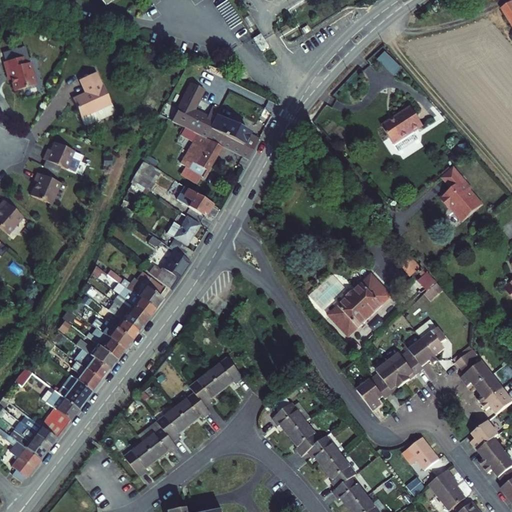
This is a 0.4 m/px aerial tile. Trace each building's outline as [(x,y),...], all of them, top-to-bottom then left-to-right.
[(511,13),(506,5),(495,12),(511,38),(511,13)] [(308,25),(301,28),(305,34),(311,31),(308,25)] [(249,30),(241,35),(249,47),(257,42),(249,30)] [(0,66),(0,68),(3,81),(6,80),(7,84),(10,95),(32,90),(23,51),(0,57),(2,65),(0,66)] [(90,77),(76,84),(82,97),(79,99),(67,105),(79,130),(83,131),(108,118),(109,115),(90,77)] [(82,97),(76,84),(73,85),(79,99),(82,97)] [(184,86),(165,125),(166,125),(179,131),(215,148),(243,161),(247,151),(237,147),(196,129),(200,120),(187,113),(197,93),(184,86)] [(420,128),(407,110),(378,129),(395,154),(397,153),(415,141),(410,134),(420,128)] [(200,120),(196,129),(237,147),(247,151),(253,139),(209,119),(202,116),(200,120)] [(215,148),(179,131),(175,138),(188,144),(176,167),(198,179),(215,148)] [(41,156),(38,163),(41,164),(56,171),(62,174),(69,156),(49,147),(46,155),(44,158),(41,156)] [(41,164),(38,172),(53,178),(56,171),(41,164)] [(150,170),(140,164),(132,177),(131,176),(128,182),(134,186),(137,181),(141,183),(150,170)] [(438,198),(437,201),(443,208),(446,208),(447,207),(453,214),(453,216),(458,222),(478,206),(470,197),(469,198),(466,194),(466,191),(458,181),(460,179),(450,168),(439,178),(448,189),(438,198)] [(56,188),(32,177),(28,184),(32,186),(30,189),(26,200),(46,209),(56,188)] [(460,179),(458,181),(466,191),(468,189),(460,179)] [(208,207),(179,189),(174,197),(177,198),(175,203),(200,219),(208,207)] [(18,221),(0,205),(0,235),(3,238),(18,221)] [(116,216),(122,220),(125,213),(119,209),(115,215),(116,216)] [(122,220),(116,216),(113,220),(119,224),(122,220)] [(172,241),(166,250),(169,252),(184,263),(190,254),(182,249),(195,227),(183,219),(176,229),(170,225),(163,235),(172,241)] [(144,263),(139,271),(160,289),(165,282),(169,285),(185,263),(184,263),(169,252),(156,271),(144,263)] [(511,266),(511,280),(502,289),(511,300),(511,262),(510,264),(511,266)] [(433,282),(425,273),(417,280),(425,290),(433,282)] [(116,288),(117,289),(149,312),(157,301),(153,299),(159,290),(138,274),(128,288),(126,286),(125,288),(119,284),(116,288)] [(367,276),(323,317),(343,339),(388,298),(367,276)] [(425,290),(424,291),(430,298),(439,290),(433,282),(425,290)] [(149,312),(117,289),(112,296),(143,320),(149,312)] [(143,320),(112,296),(110,300),(113,302),(110,306),(137,327),(143,320)] [(104,313),(112,320),(115,322),(132,335),(137,327),(110,306),(107,304),(105,306),(108,308),(104,313)] [(89,321),(85,327),(87,328),(97,336),(119,352),(126,342),(110,330),(108,328),(105,333),(89,321)] [(115,322),(110,330),(126,342),(132,335),(115,322)] [(426,322),(412,334),(418,342),(431,359),(440,351),(436,346),(442,342),(426,322)] [(119,352),(97,336),(90,346),(91,347),(111,362),(119,352)] [(418,342),(405,353),(417,369),(425,363),(429,367),(434,363),(431,359),(418,342)] [(81,355),(88,360),(104,372),(111,362),(91,347),(87,353),(74,343),(71,347),(81,355)] [(469,352),(467,349),(450,362),(453,365),(469,352)] [(403,350),(384,366),(400,387),(406,382),(404,379),(409,375),(411,378),(419,371),(417,369),(405,353),(403,350)] [(453,365),(458,371),(474,358),(469,352),(453,365)] [(73,365),(81,371),(97,382),(103,374),(104,372),(88,360),(81,355),(73,365)] [(490,378),(474,358),(458,371),(462,377),(458,380),(465,388),(469,386),(473,392),(490,378)] [(175,437),(174,436),(196,419),(197,420),(205,414),(200,408),(208,402),(207,399),(229,382),(231,384),(237,378),(223,360),(185,389),(191,396),(153,425),(158,430),(121,460),(135,478),(142,473),(141,471),(163,454),(164,455),(172,449),(168,443),(175,437)] [(400,387),(384,366),(365,381),(367,383),(379,400),(381,401),(389,395),(387,393),(392,388),(394,391),(400,387)] [(26,375),(20,371),(16,377),(21,381),(26,375)] [(97,382),(81,371),(72,382),(88,394),(97,382)] [(490,378),(473,392),(479,400),(476,403),(480,408),(501,392),(490,378)] [(88,394),(72,382),(59,400),(75,411),(88,394)] [(379,400),(367,383),(353,393),(369,414),(378,408),(374,403),(379,400)] [(488,411),(495,420),(511,406),(511,405),(501,392),(480,408),(485,414),(488,411)] [(50,410),(44,419),(60,431),(75,411),(59,400),(56,398),(48,408),(50,410)] [(324,482),(330,489),(326,493),(331,500),(333,498),(343,511),(371,511),(344,478),(349,474),(319,438),(315,441),(286,405),(266,420),(272,426),(274,425),(291,447),(290,448),(296,456),(301,453),(306,459),(308,458),(326,480),(324,482)] [(16,425),(47,449),(53,441),(36,429),(22,417),(16,425)] [(44,419),(36,429),(53,441),(60,431),(44,419)] [(11,431),(42,455),(47,449),(16,425),(11,431)] [(487,427),(476,436),(471,440),(474,444),(470,448),(477,457),(493,444),(497,441),(487,427)] [(6,438),(17,447),(37,462),(42,455),(11,431),(6,438)] [(419,442),(405,454),(422,475),(436,463),(419,442)] [(484,475),(504,459),(493,444),(477,457),(484,466),(480,469),(484,475)] [(15,461),(9,469),(22,482),(37,462),(17,447),(10,457),(15,461)] [(511,473),(511,469),(504,459),(484,475),(489,481),(493,477),(499,485),(511,475),(511,473)] [(444,474),(426,489),(444,511),(449,511),(462,502),(448,483),(450,482),(444,474)] [(505,493),(501,496),(510,508),(511,506),(511,477),(511,475),(499,485),(505,493)] [(412,486),(403,494),(409,502),(418,494),(412,486)]
